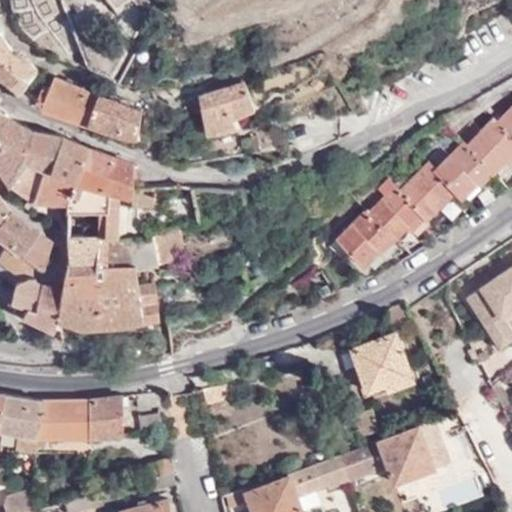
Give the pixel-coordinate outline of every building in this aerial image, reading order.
[(2,0),(5,10),(61,3),(59,0),(2,0)] [(1,32),(0,32),(0,43),(12,45),(1,32)] [(0,43),(0,66),(24,89),(41,66),(28,57),(18,52),(12,45),(0,43)] [(41,66),(24,89),(49,104),(57,74),(41,66)] [(57,74),(49,104),(57,108),(89,121),(101,93),(57,74)] [(242,81),(198,94),(203,133),(234,122),(231,113),(255,105),(242,81)] [(142,109),(101,93),(89,121),(142,138),(142,109)] [(26,155),(35,127),(19,119),(0,109),(0,153),(18,182),(26,155)] [(511,113),(502,124),(511,134),(511,113)] [(511,171),(506,165),(511,159),(511,134),(502,124),(497,120),(470,147),(511,188),(511,187),(511,171)] [(60,133),(35,127),(26,155),(50,169),(60,133)] [(66,134),(60,133),(50,169),(72,181),(94,145),(66,134)] [(498,202),(511,188),(470,147),(465,143),(436,172),(454,190),(464,200),(479,185),(498,202)] [(136,161),(94,145),(72,181),(67,197),(72,197),(71,206),(104,211),(110,212),(112,191),(121,193),(135,195),(136,202),(158,200),(156,180),(136,182),(136,161)] [(50,169),(26,155),(18,182),(38,196),(50,169)] [(438,206),(454,190),(436,172),(429,164),(400,193),(441,234),(454,221),(438,206)] [(72,181),(50,169),(38,196),(67,197),(72,181)] [(428,247),(441,234),(400,193),(385,178),(375,189),(384,197),(365,215),(389,239),(393,243),(408,227),(428,247)] [(241,190),(193,186),(198,213),(244,204),(241,190)] [(0,224),(13,208),(0,188),(0,224)] [(124,227),(121,193),(112,191),(110,212),(104,211),(106,230),(113,229),(124,227)] [(42,229),(13,208),(0,224),(0,230),(28,251),(42,229)] [(376,251),(389,239),(365,215),(363,212),(339,236),(374,272),(385,261),(376,251)] [(64,309),(64,319),(87,325),(161,317),(157,279),(140,281),(138,264),(182,259),(179,226),(125,237),(106,236),(99,235),(100,248),(107,248),(106,260),(111,259),(111,274),(67,276),(65,287),(64,309)] [(125,237),(124,227),(113,229),(106,230),(106,236),(125,237)] [(28,251),(0,230),(0,256),(17,268),(33,267),(37,257),(48,264),(56,239),(42,229),(28,251)] [(71,253),(67,276),(111,274),(111,259),(106,260),(107,248),(100,248),(99,235),(70,234),(71,253)] [(489,322),(505,312),(511,307),(511,266),(471,293),(489,322)] [(14,300),(30,305),(45,282),(41,281),(38,276),(20,281),(14,300)] [(28,313),(59,327),(64,309),(65,287),(45,282),(30,305),(28,313)] [(404,301),(388,307),(396,328),(412,322),(404,301)] [(511,337),(511,323),(505,312),(489,322),(504,343),(511,337)] [(390,381),(413,372),(398,334),(356,350),(370,388),(363,390),(367,400),(394,390),(390,381)] [(417,381),(413,372),(390,381),(394,390),(417,381)] [(132,394),(44,398),(41,435),(96,435),(126,433),(125,401),(138,399),(140,407),(161,403),(160,395),(167,395),(165,387),(132,394)] [(0,428),(2,429),(9,392),(0,390),(0,428)] [(44,398),(9,392),(2,429),(22,432),(41,435),(44,398)] [(125,401),(126,433),(144,432),(144,427),(141,415),(140,407),(138,399),(125,401)] [(375,407),(360,413),(367,431),(381,426),(375,407)] [(166,424),(164,410),(141,415),(144,427),(166,424)] [(424,438),(437,433),(437,434),(439,434),(432,417),(418,423),(424,438)] [(424,438),(418,423),(378,438),(394,480),(434,465),(432,459),(447,453),(442,441),(440,442),(437,434),(437,433),(424,438)] [(41,435),(22,432),(19,446),(39,450),(41,435)] [(329,488),(351,480),(342,453),(289,473),(290,477),(255,490),(253,485),(246,487),(255,511),(303,511),(297,495),(327,484),(329,488)] [(177,471),(173,456),(146,463),(150,478),(177,471)] [(177,471),(150,478),(116,487),(119,499),(179,482),(177,471)] [(23,511),(29,511),(32,494),(30,486),(5,494),(3,501),(5,511),(23,511)] [(70,511),(119,499),(116,487),(66,501),(69,511),(70,511)] [(124,511),(172,511),(168,493),(149,498),(150,503),(124,510),(124,511)]
